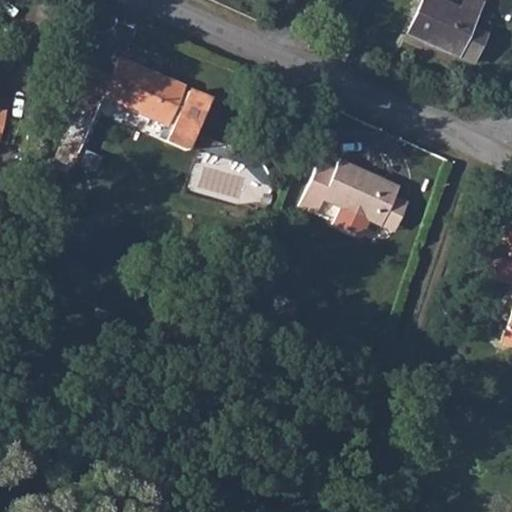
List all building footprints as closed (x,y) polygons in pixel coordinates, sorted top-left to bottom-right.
[(454,0),(452,5),(440,0),(419,0),(405,31),(471,62),(484,35),(467,27),(478,3),(472,0),(454,0)] [(98,99),(162,125),(173,81),(117,54),(107,75),(98,99)] [(79,63),(63,104),(72,108),(91,116),(98,99),(107,75),(79,63)] [(173,81),(162,125),(168,128),(162,140),(180,149),(185,140),(191,144),(210,102),(206,102),(199,97),(195,90),(185,93),(185,92),(184,86),(179,81),(173,81)] [(52,160),(68,166),(91,116),(72,108),(52,160)] [(333,170),(315,162),(297,206),(318,215),(323,201),(339,208),(331,227),(360,239),(368,220),(379,224),(395,186),(337,162),(333,170)] [(475,272),(510,285),(511,280),(511,229),(493,223),(475,272)] [(256,249),(244,246),(237,271),(250,274),(256,249)] [(252,290),(250,308),(286,313),(289,295),(252,290)] [(511,309),(501,338),(511,341),(511,309)]
